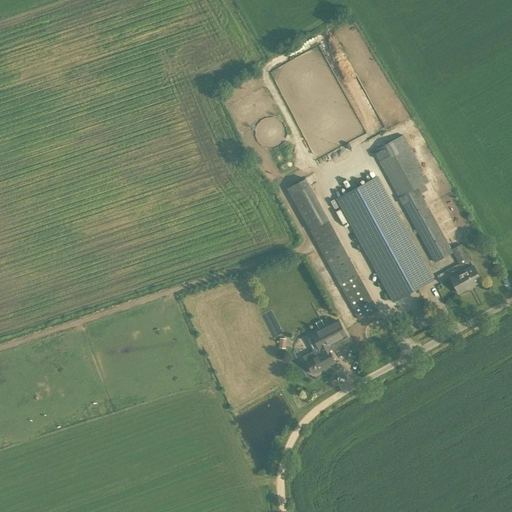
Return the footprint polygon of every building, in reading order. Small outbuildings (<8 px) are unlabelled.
[(451,249),(421,194),(427,190),(424,184),(429,181),(403,135),(373,151),(434,263),(453,252),(460,266),(470,261),(461,244),(451,249)] [(393,303),(434,280),(377,176),(336,199),(393,303)] [(359,320),(377,310),(305,178),(287,188),(359,320)] [(457,293),(480,280),(472,266),(449,279),(457,293)] [(316,371),(334,362),(326,345),(346,335),(338,321),(321,330),(325,338),(314,344),(319,352),(309,357),(316,371)]
